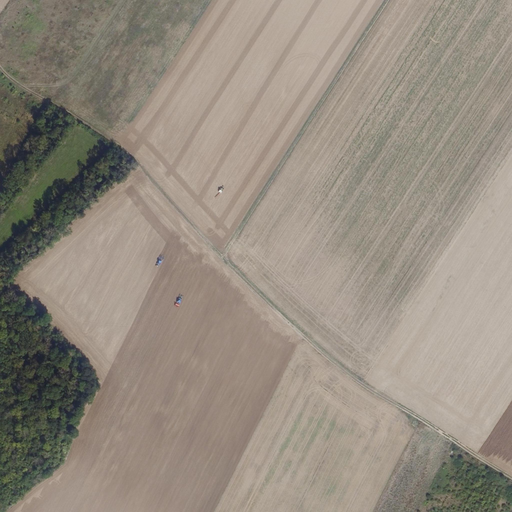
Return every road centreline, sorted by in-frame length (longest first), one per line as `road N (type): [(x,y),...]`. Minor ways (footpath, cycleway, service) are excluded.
road 1 (track): [(511,477),(334,361),(133,157),(0,67)]
road 2 (track): [(223,256),(387,0)]
road 3 (track): [(124,0),(53,104)]
